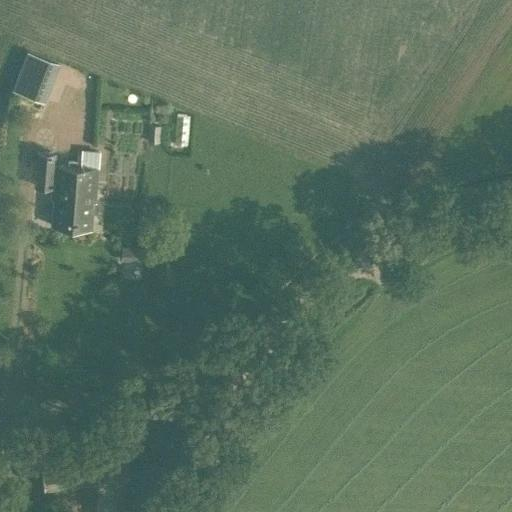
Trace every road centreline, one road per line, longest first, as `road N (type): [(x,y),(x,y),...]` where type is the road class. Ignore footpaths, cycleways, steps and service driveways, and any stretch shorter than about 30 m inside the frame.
road 1 (unclassified): [(511,198),(452,217),(294,308),(94,399),(0,414)]
road 2 (unknown): [(2,414),(24,122)]
road 3 (track): [(144,511),(294,308)]
